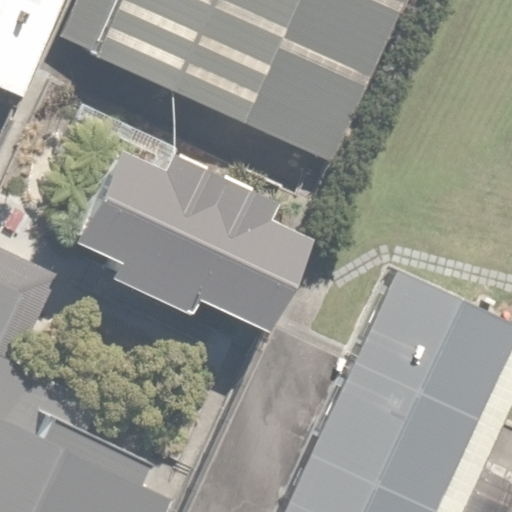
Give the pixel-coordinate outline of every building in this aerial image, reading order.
[(0,0),(0,88),(14,95),(54,0),(0,0)] [(112,0),(88,59),(328,156),(391,0),(112,0)] [(95,137),(51,233),(100,256),(93,272),(170,306),(178,288),(249,320),(290,229),(238,206),(247,187),(148,143),(141,157),(95,137)] [(0,511),(130,511),(165,438),(0,361),(0,311),(22,264),(0,253),(0,511)] [(417,511),(507,321),(384,263),(266,511),(417,511)]
